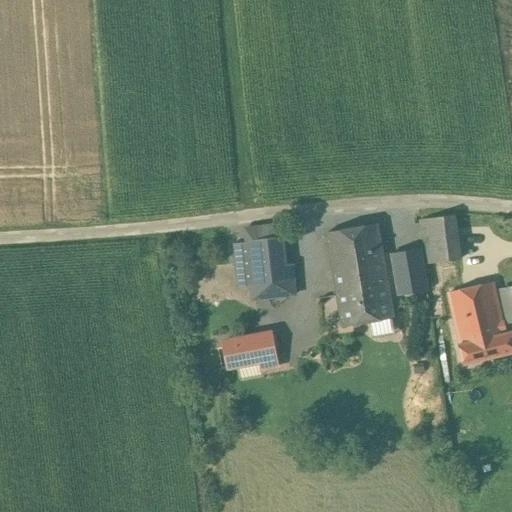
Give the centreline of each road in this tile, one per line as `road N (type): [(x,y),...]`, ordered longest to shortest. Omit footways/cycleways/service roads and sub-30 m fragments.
road 1 (unclassified): [(0,237),(434,199),(511,206)]
road 2 (unknown): [(445,200),(468,340)]
